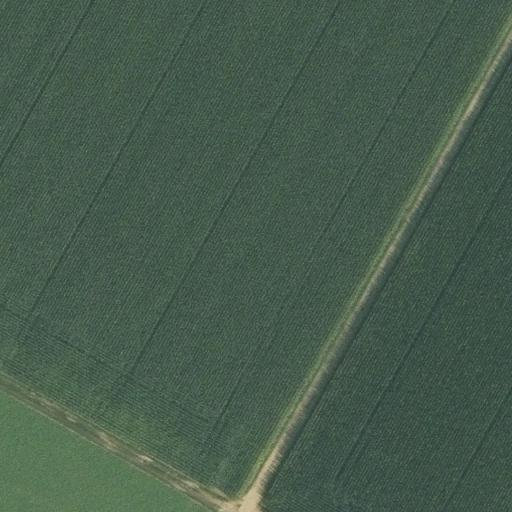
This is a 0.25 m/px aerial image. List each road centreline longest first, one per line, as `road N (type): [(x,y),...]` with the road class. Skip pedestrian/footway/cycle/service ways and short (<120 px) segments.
road 1 (track): [(234,511),(511,32)]
road 2 (track): [(0,385),(225,511)]
